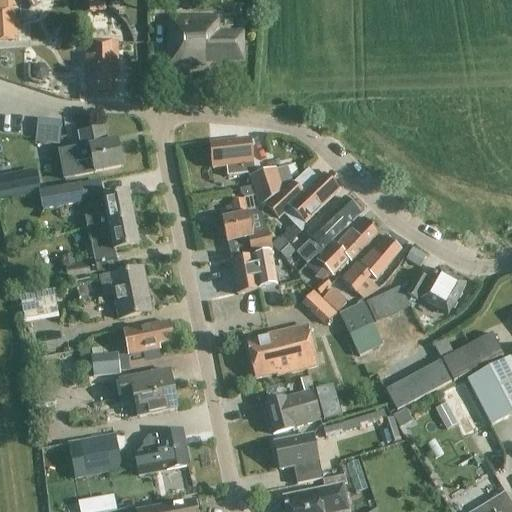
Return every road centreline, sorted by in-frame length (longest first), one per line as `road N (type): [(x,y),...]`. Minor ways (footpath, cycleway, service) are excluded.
road 1 (residential): [(236,511),(158,110)]
road 2 (residential): [(158,110),(295,128),(420,238),(465,261),(511,261)]
road 3 (residential): [(0,85),(65,105),(158,110)]
